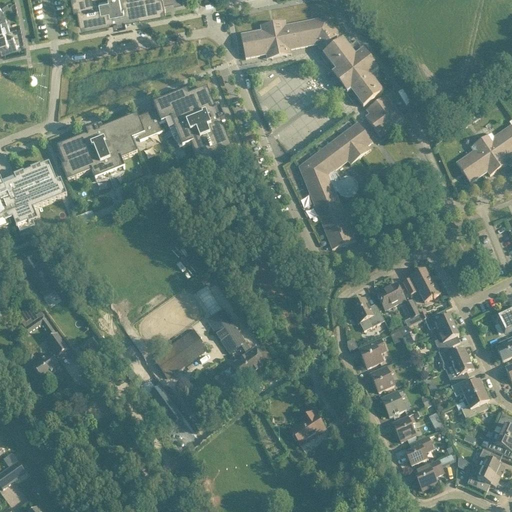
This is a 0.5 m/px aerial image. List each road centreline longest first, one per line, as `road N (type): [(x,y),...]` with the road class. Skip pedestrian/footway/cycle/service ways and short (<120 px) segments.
road 1 (residential): [(499,511),(462,495),(415,504),(339,342),(342,296),(416,255),(438,266),(462,308)]
road 2 (unclassified): [(0,145),(49,122),(57,61),(210,33),(225,47),(268,160)]
road 3 (track): [(118,511),(308,367),(324,345)]
road 4 (unclassified): [(451,224),(320,272),(305,254),(268,160)]
road 5 (unclassified): [(451,224),(406,100),(340,16),(337,0)]
